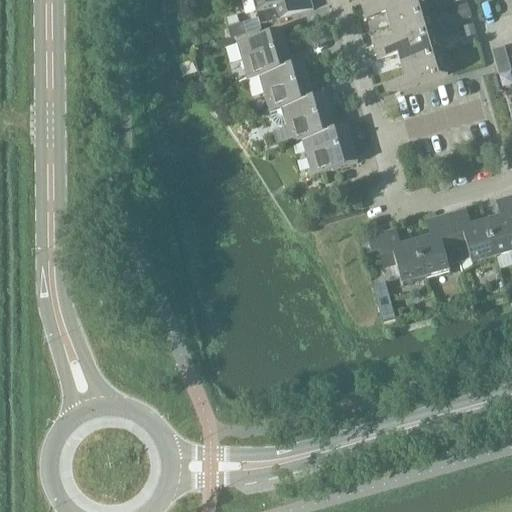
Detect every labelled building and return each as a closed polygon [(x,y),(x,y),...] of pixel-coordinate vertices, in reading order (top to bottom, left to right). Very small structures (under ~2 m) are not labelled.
[(252,0),(257,15),(260,27),(267,24),(314,12),(310,0),(252,0)] [(364,13),(408,0),(378,0),(362,5),(364,13)] [(389,28),(430,16),(425,0),(408,0),(364,13),(367,22),(386,16),(389,28)] [(467,6),(455,10),(459,22),(471,18),(467,6)] [(376,54),(436,37),(430,16),(389,28),(392,40),(373,45),(376,54)] [(244,25),(228,29),(231,40),(247,36),(244,25)] [(472,26),(461,30),(464,39),(475,36),(472,26)] [(294,70),(293,66),(283,33),(238,44),(249,82),(260,79),(294,70)] [(401,69),(442,57),(436,37),(376,54),(378,63),(397,57),(401,69)] [(499,79),(511,75),(505,51),(493,55),(499,79)] [(442,57),(401,69),(404,81),(385,87),(388,96),(448,79),(442,57)] [(315,102),(315,100),(305,63),(293,66),(294,70),(260,79),(270,114),(315,102)] [(336,135),(336,133),(326,97),(315,100),(315,102),(270,114),(272,121),(274,123),(276,125),(279,127),(281,127),(286,127),(291,146),(303,143),(336,135)] [(336,135),(303,143),(313,178),(358,166),(348,129),(336,133),(336,135)] [(486,223),(497,262),(511,257),(511,198),(496,203),(501,219),(486,223)] [(497,262),(486,223),(470,227),(466,212),(446,217),(459,265),(470,261),(472,269),(497,262)] [(447,268),(459,265),(446,217),(426,223),(430,239),(415,243),(426,282),(449,275),(447,268)] [(426,282),(415,243),(400,247),(396,232),(375,237),(388,285),(400,281),(402,289),(426,282)]
